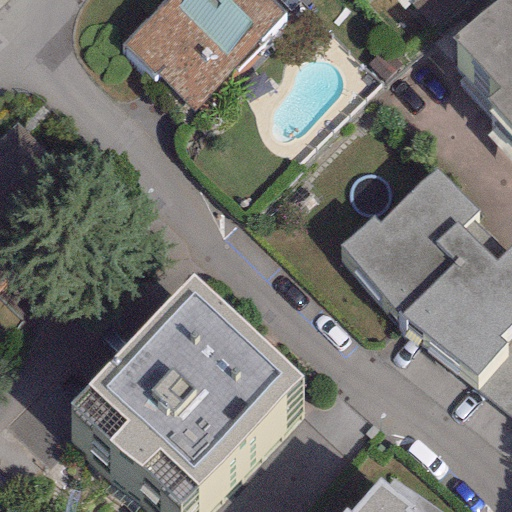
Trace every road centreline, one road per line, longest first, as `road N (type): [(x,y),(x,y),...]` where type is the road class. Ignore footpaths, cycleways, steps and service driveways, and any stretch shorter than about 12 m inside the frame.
road 1 (residential): [(192,243),(329,370),(380,393),(511,501)]
road 2 (residential): [(78,0),(10,60),(192,243)]
road 3 (residential): [(192,243),(0,422)]
road 4 (unknown): [(380,393),(271,511)]
